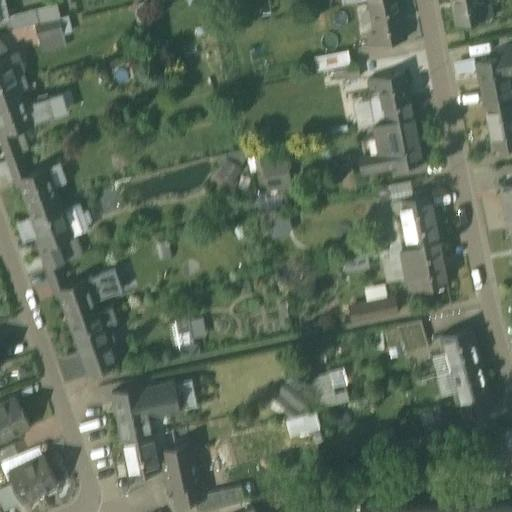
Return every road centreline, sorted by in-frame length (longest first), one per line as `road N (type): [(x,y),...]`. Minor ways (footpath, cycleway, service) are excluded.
road 1 (residential): [(424,0),(511,390)]
road 2 (residential): [(0,233),(86,473),(91,492),(75,511)]
